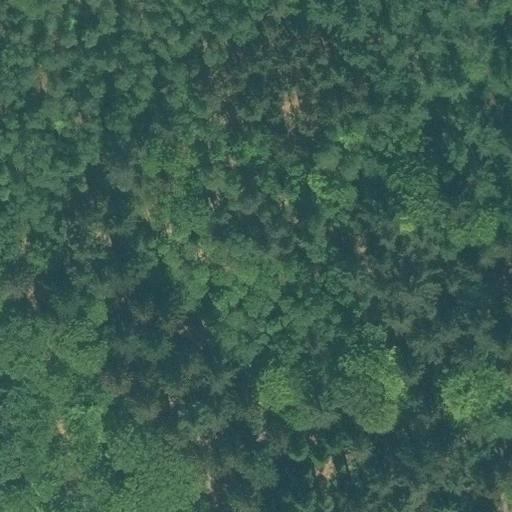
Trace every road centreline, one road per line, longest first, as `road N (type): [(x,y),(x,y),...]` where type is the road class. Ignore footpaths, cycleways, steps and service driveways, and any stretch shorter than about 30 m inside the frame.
road 1 (track): [(0,289),(232,511)]
road 2 (track): [(511,215),(372,83)]
road 3 (track): [(511,358),(470,511)]
